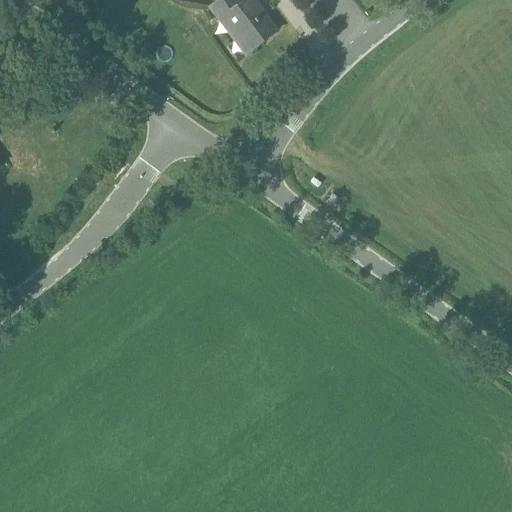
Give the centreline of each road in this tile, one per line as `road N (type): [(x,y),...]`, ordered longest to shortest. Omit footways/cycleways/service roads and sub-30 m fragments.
road 1 (tertiary): [(511,361),(250,172)]
road 2 (unclassified): [(0,316),(85,246),(180,125)]
road 3 (unclassified): [(250,172),(328,77),(413,0)]
road 4 (tertiary): [(180,125),(6,0)]
